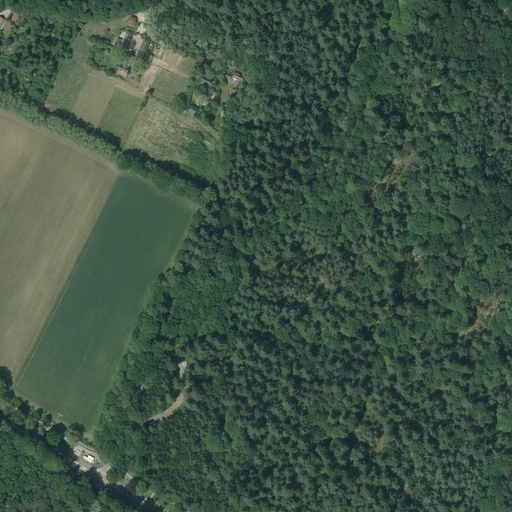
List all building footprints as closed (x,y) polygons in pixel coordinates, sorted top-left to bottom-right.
[(15,23),(19,15),(14,12),(9,20),(15,23)] [(132,27),(136,24),(135,19),(131,17),(127,20),(128,25),(132,27)] [(124,53),(132,34),(127,32),(123,41),(117,39),(114,46),(120,49),(119,51),(124,53)] [(142,61),(150,42),(145,40),(137,59),(142,61)] [(129,70),(134,57),(132,55),(130,53),(126,54),(121,66),(119,71),(127,75),(129,70)] [(150,64),(153,56),(149,55),(147,59),(146,59),(143,60),(143,61),(146,62),(150,64)] [(242,82),(246,74),(243,73),(242,76),(235,73),(233,78),(242,82)] [(210,87),(213,80),(202,75),(199,83),(210,87)] [(244,108),(249,104),(244,98),(239,101),(244,108)]
